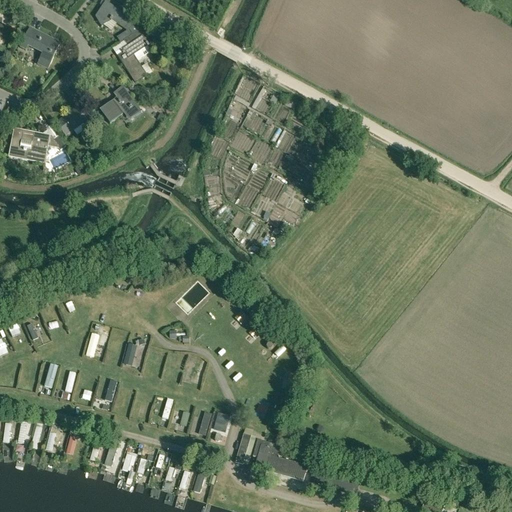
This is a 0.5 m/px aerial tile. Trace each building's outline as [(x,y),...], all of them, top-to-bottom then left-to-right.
[(127,31),(130,37),(141,30),(137,24),(105,2),(104,3),(103,5),(95,17),(102,27),(104,26),(112,21),(117,25),(127,31)] [(155,33),(150,25),(143,29),(148,37),(153,34),(155,33)] [(151,52),(147,46),(148,46),(142,37),(146,35),(142,29),(141,30),(130,37),(128,38),(131,44),(122,50),(124,52),(117,56),(135,84),(152,74),(146,64),(141,67),(137,61),(151,52)] [(29,30),(20,48),(26,51),(29,44),(44,52),(38,64),(48,69),(60,45),(29,30)] [(141,113),(123,88),(113,95),(118,101),(107,109),(105,107),(100,111),(110,125),(126,113),(131,120),(141,113)] [(297,104),(294,103),(288,100),(285,107),(295,110),(297,104)] [(87,121),(77,109),(56,124),(66,137),(87,121)] [(157,120),(163,123),(166,117),(160,114),(157,120)] [(93,118),(88,122),(97,134),(102,130),(93,118)] [(48,147),(49,147),(59,149),(61,152),(66,148),(59,138),(53,142),(50,138),(51,136),(44,135),(14,129),(9,158),(45,165),(48,147)] [(242,326),(249,319),(242,312),(235,319),(242,326)] [(256,340),(263,334),(256,327),(249,334),(256,340)] [(245,431),(235,463),(247,466),(256,434),(245,431)] [(108,445),(117,448),(118,446),(118,444),(115,443),(113,442),(114,441),(113,440),(110,439),(110,441),(108,445)] [(255,469),(303,483),(308,468),(278,460),(280,452),(269,449),(270,445),(259,442),(254,457),(258,458),(255,469)] [(359,492),(360,486),(344,481),(343,484),(329,480),(330,477),(313,472),(310,484),(326,488),(325,492),(339,496),(340,492),(357,497),(357,496),(374,501),(375,497),(359,492)] [(460,502),(449,499),(448,505),(458,508),(460,502)] [(441,511),(444,506),(425,501),(422,511),(441,511)]
